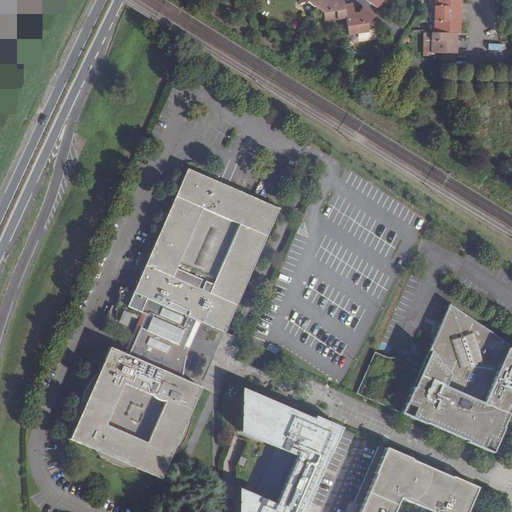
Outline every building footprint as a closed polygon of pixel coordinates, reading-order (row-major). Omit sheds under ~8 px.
[(325,22),(334,20),(334,21),(345,19),(344,5),(342,0),(329,0),(328,0),(321,0),(316,7),(324,13),(325,22)] [(384,0),(364,0),(367,2),(375,8),(382,1),(384,0)] [(460,14),(459,0),(433,0),(434,14),(460,14)] [(344,5),(345,19),(347,36),(369,32),(367,24),(373,16),(362,8),(357,14),(353,14),(352,8),(352,4),(344,5)] [(460,14),(434,14),(434,34),(457,34),(460,34),(460,14)] [(431,54),(451,54),(457,54),(457,34),(434,34),(431,34),(431,54)] [(145,316),(189,335),(191,331),(194,328),(201,322),(224,332),(246,283),(279,209),(189,169),(127,307),(145,316)] [(448,310),(428,353),(422,368),(408,362),(406,359),(404,356),(398,353),(396,353),(391,354),(376,348),(356,394),(401,414),(492,453),(511,408),(511,350),(509,351),(448,310)] [(140,328),(184,347),(186,342),(189,335),(145,316),(142,322),(140,328)] [(184,381),(182,371),(181,363),(182,357),(184,347),(140,328),(132,346),(127,356),(109,348),(96,378),(95,379),(92,382),(90,385),(88,389),(87,392),(85,396),(84,399),(83,403),(82,407),(82,408),(68,439),(96,452),(97,452),(99,455),(102,457),(105,460),(109,462),(112,464),(119,466),(123,468),(126,468),(130,469),(134,469),(138,469),(160,480),(171,457),(175,453),(180,447),(184,441),(186,437),(187,434),(189,430),(189,426),(190,423),(191,419),(191,415),(191,411),(201,388),(184,381)] [(317,425),(244,394),(243,407),(246,408),(243,416),(243,424),(300,449),(272,511),(253,511),(241,506),(240,511),(311,511),(333,463),(336,464),(349,434),(323,423),(317,425)] [(468,511),(479,488),(388,449),(360,511),(395,511),(401,500),(429,511),(468,511)]
